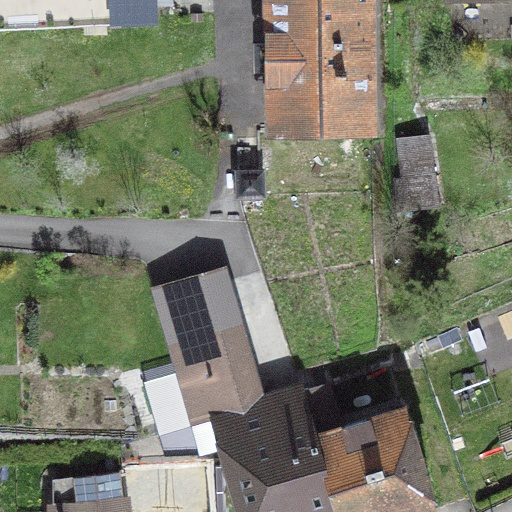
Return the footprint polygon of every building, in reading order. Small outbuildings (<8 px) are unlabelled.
[(169,4),(168,0),(0,0),(0,24),(149,19),(148,5),(169,4)] [(368,0),(269,0),(271,132),(370,130),(368,0)] [(433,204),(425,139),(400,142),(405,178),(394,179),(396,210),(433,204)] [(262,172),(238,172),(238,196),(262,195),(262,172)] [(200,421),(208,447),(221,442),(214,416),(264,400),(241,320),(168,341),(192,424),(200,421)] [(214,416),(221,442),(242,511),(422,511),(435,508),(404,407),(339,427),(327,384),(276,396),(264,400),(214,416)] [(121,466),(124,497),(125,511),(215,511),(212,461),(121,466)] [(125,511),(124,497),(121,497),(119,471),(53,479),(54,511),(125,511)]
